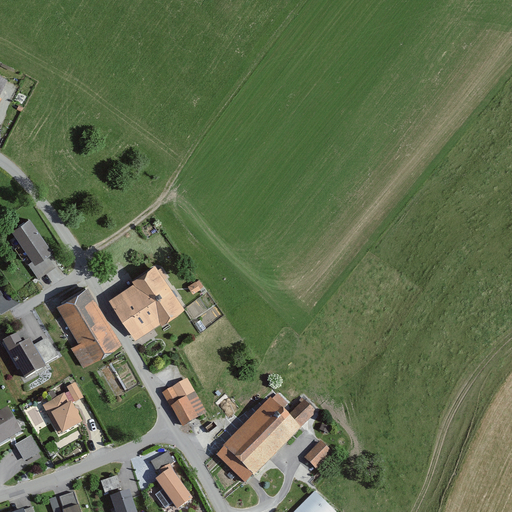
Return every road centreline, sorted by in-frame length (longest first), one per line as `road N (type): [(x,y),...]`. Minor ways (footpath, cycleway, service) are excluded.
road 1 (residential): [(0,157),(66,237),(174,430)]
road 2 (residential): [(0,496),(174,430)]
